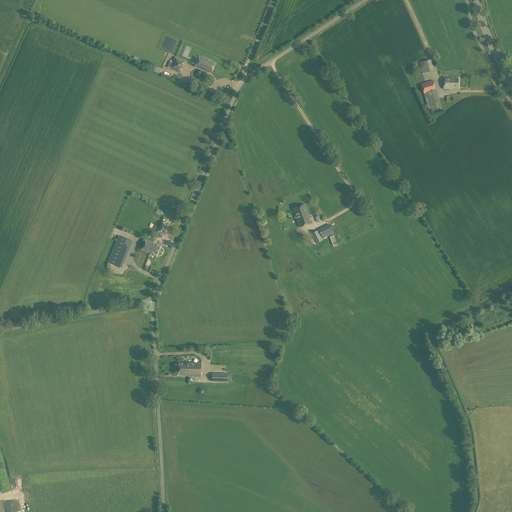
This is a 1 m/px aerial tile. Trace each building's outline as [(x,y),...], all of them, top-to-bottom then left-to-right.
[(211,73),(215,64),(199,57),(195,67),(211,73)] [(422,74),(431,71),(428,60),(419,63),(422,74)] [(458,90),(458,77),(443,77),(443,90),(458,90)] [(429,111),(441,108),(433,81),(421,84),(429,111)] [(304,205),(293,209),(300,227),(311,223),(304,205)] [(322,239),(334,233),(329,224),(318,230),(322,239)] [(316,244),(322,240),(318,230),(311,234),(316,244)] [(121,268),(132,241),(118,235),(108,262),(121,268)] [(149,253),(153,243),(146,240),(142,250),(149,253)] [(227,382),(227,374),(212,373),(211,382),(227,382)]
